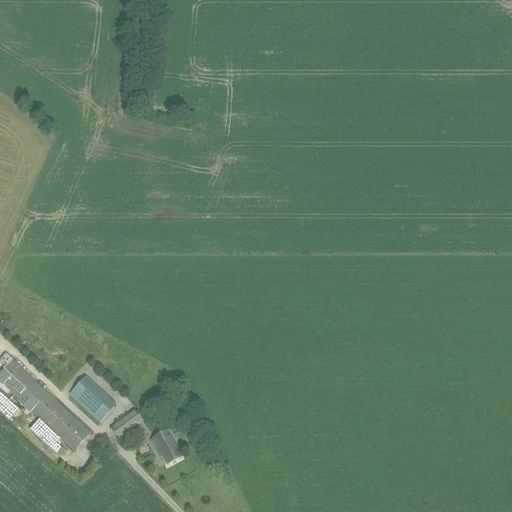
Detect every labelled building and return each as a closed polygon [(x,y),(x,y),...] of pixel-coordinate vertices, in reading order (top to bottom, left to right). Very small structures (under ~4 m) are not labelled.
[(0,383),(74,452),(91,434),(13,361),(0,374),(0,383)] [(126,370),(118,374),(122,385),(131,382),(126,370)] [(103,374),(96,379),(113,402),(120,397),(103,374)] [(84,381),(70,396),(100,423),(114,409),(84,381)] [(135,411),(111,429),(118,439),(143,421),(135,411)] [(56,447),(61,442),(48,429),(43,433),(56,447)] [(181,459),(176,450),(180,448),(170,430),(151,441),(160,459),(163,457),(168,466),(181,459)] [(74,472),(76,465),(71,463),(68,469),(74,472)]
